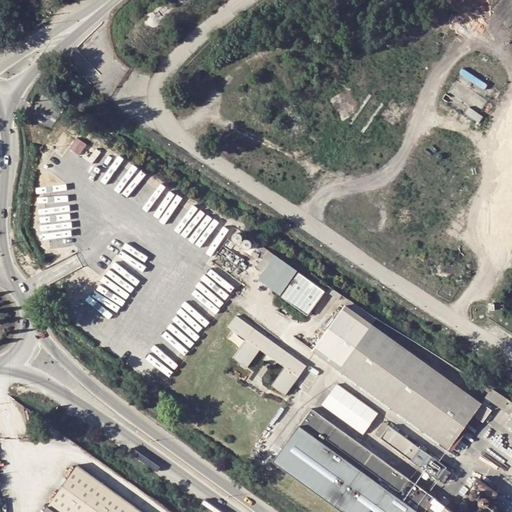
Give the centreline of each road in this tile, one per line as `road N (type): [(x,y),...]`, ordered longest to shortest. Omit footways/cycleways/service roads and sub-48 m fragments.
road 1 (secondary): [(262,511),(84,379),(31,319)]
road 2 (secondary): [(4,362),(107,419),(236,511)]
road 3 (secondary): [(11,283),(0,109)]
road 4 (tertiary): [(0,91),(112,0)]
road 5 (tertiary): [(106,0),(0,61)]
